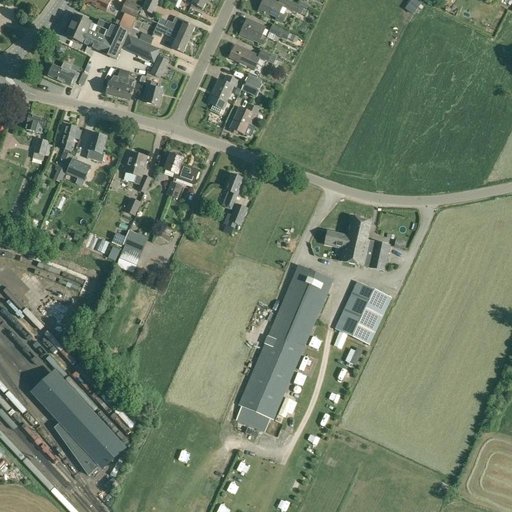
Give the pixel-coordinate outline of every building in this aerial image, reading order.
[(83,0),(84,0),(83,1),(98,8),(106,12),(112,0),(83,0)] [(153,14),(159,1),(156,0),(146,0),(142,8),(153,14)] [(206,0),(193,0),(192,4),(203,9),(206,0)] [(280,13),(283,5),(272,0),(263,0),(259,10),(277,18),(276,19),(282,22),(285,16),(280,13)] [(121,12),(136,19),(141,8),(127,1),(121,12)] [(291,3),(289,8),(301,14),(304,9),(291,3)] [(75,16),(66,35),(83,43),(95,48),(99,50),(99,52),(116,60),(129,31),(112,24),(108,31),(75,16)] [(165,27),(189,38),(195,27),(175,18),(173,24),(168,21),(165,27)] [(240,34),(263,45),(264,41),(260,39),(265,27),(247,19),(240,34)] [(189,38),(165,27),(158,24),(153,34),(161,37),(163,33),(176,39),(174,45),(184,49),(189,38)] [(270,32),(287,40),(290,34),(273,26),(270,32)] [(144,43),(153,47),(156,40),(144,34),(141,42),(144,43)] [(123,48),(138,55),(144,43),(141,42),(128,36),(123,48)] [(159,50),(153,47),(144,43),(138,55),(154,62),(159,50)] [(230,58),(240,63),(240,64),(246,67),(247,66),(255,69),(259,59),(255,57),(256,54),(235,45),(230,58)] [(261,51),(259,57),(273,63),(276,57),(261,51)] [(159,57),(151,74),(160,78),(168,61),(159,57)] [(47,75),(63,83),(70,86),(73,88),(80,74),(70,69),(71,66),(64,62),(61,69),(52,65),(47,75)] [(106,95),(118,98),(125,72),(120,70),(119,76),(118,76),(118,77),(114,76),(111,81),(110,83),(109,83),(106,95)] [(129,73),(125,72),(118,98),(130,101),(135,81),(128,79),(129,73)] [(78,83),(83,85),(88,75),(83,73),(78,83)] [(261,83),(262,80),(248,74),(241,90),(257,97),(263,84),(261,83)] [(225,82),(220,79),(209,103),(223,109),(233,86),(235,87),(238,81),(227,76),(225,82)] [(151,87),(150,87),(146,103),(159,106),(163,91),(158,90),(160,84),(152,82),(151,87)] [(249,105),(246,111),(240,108),(231,128),(244,134),(248,124),(252,126),(260,110),(249,105)] [(41,134),(42,129),(45,119),(30,115),(29,116),(28,116),(27,120),(28,121),(26,129),(41,134)] [(65,150),(64,153),(60,163),(68,166),(72,156),(70,156),(71,152),(73,153),(75,143),(73,142),(77,128),(66,125),(64,135),(63,135),(59,148),(65,150)] [(101,153),(105,137),(104,137),(104,135),(100,134),(99,136),(93,134),(89,150),(87,156),(99,159),(100,153),(101,153)] [(45,155),(48,142),(41,140),(39,147),(36,146),(34,152),(45,155)] [(142,178),(147,157),(131,153),(125,173),(142,178)] [(165,170),(175,174),(177,175),(181,164),(183,160),(170,155),(170,157),(168,156),(167,157),(166,161),(166,162),(167,163),(165,170)] [(73,159),(67,174),(84,182),(90,167),(73,159)] [(192,169),(181,164),(177,175),(175,174),(174,177),(194,185),(199,171),(198,171),(198,170),(198,169),(194,167),(193,168),(192,169)] [(231,175),(225,191),(228,192),(226,198),(229,199),(227,204),(234,207),(241,189),(239,188),(243,180),(231,175)] [(145,176),(138,191),(144,194),(151,179),(145,176)] [(40,199),(46,185),(40,183),(34,196),(40,199)] [(172,183),(169,189),(179,193),(182,187),(172,183)] [(169,189),(167,195),(177,199),(179,193),(169,189)] [(130,198),(124,212),(135,216),(141,203),(130,198)] [(248,209),(237,205),(230,222),(241,226),(248,209)] [(18,211),(15,219),(20,221),(23,213),(18,211)] [(346,237),(343,249),(340,262),(384,271),(390,246),(375,243),(373,249),(368,248),(369,242),(367,241),(371,223),(352,219),(348,237),(346,237)] [(124,246),(115,267),(133,274),(148,239),(129,230),(123,245),(124,246)] [(325,245),(343,249),(346,237),(327,233),(325,245)] [(406,243),(396,241),(395,248),(405,250),(406,243)] [(239,407),(242,408),(237,421),(266,433),(271,420),(273,421),(333,281),(299,266),(239,407)] [(390,299),(375,291),(358,284),(336,330),(369,345),(390,299)] [(102,466),(113,456),(123,447),(56,375),(35,394),(62,422),(54,428),(89,477),(99,467),(96,464),(99,462),(102,466)] [(259,432),(248,427),(245,433),(257,438),(259,432)] [(124,457),(121,455),(112,472),(110,475),(114,478),(124,457)] [(112,494),(121,487),(115,480),(113,479),(113,478),(104,486),(112,494)]
